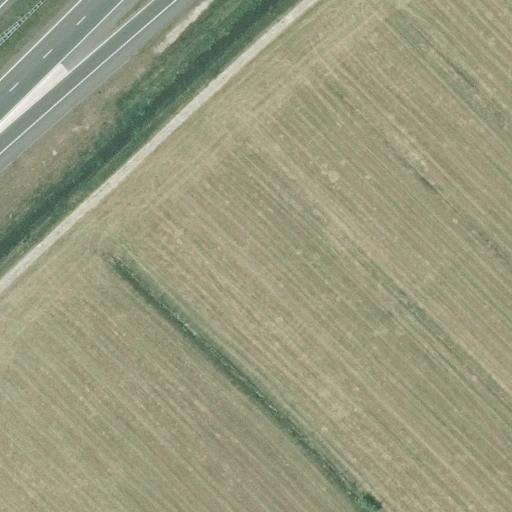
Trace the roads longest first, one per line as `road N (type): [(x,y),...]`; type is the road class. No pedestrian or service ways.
road 1 (motorway): [(0,130),(167,0)]
road 2 (motorway): [(0,102),(102,0)]
